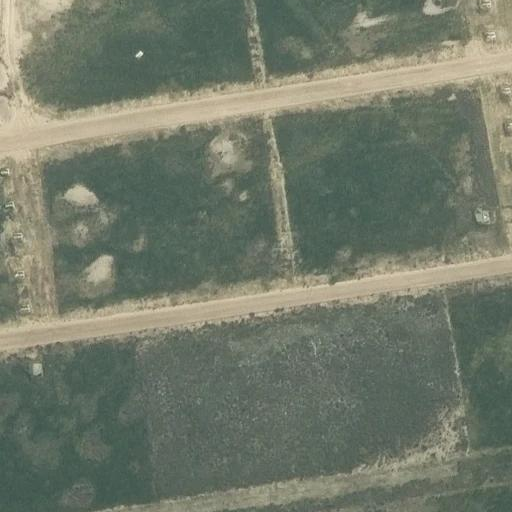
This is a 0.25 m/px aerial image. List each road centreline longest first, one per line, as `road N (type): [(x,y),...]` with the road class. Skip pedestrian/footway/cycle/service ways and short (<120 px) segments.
road 1 (track): [(0,143),(511,58)]
road 2 (track): [(0,340),(511,264)]
